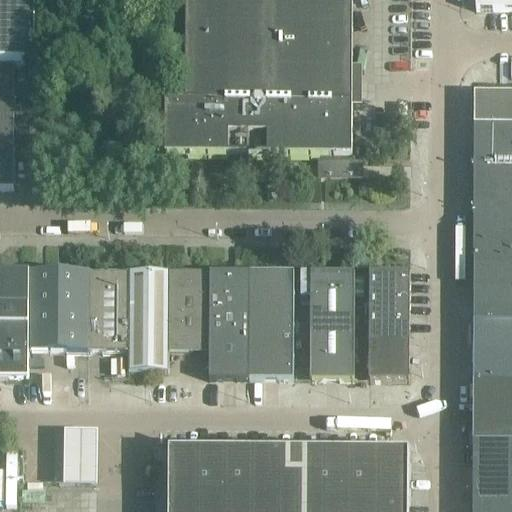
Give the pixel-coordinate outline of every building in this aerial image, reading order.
[(352,160),(353,0),(187,0),(187,105),(166,105),(166,159),(322,160),(321,166),(350,166),(350,160),(352,160)] [(511,13),(511,0),(476,0),(477,13),(511,13)] [(0,108),(15,108),(15,75),(0,74),(0,108)] [(511,97),(476,98),(475,265),(511,265),(511,97)] [(0,141),(14,141),(15,108),(0,108),(0,141)] [(0,192),(14,193),(14,141),(0,141),(0,192)] [(511,325),(511,265),(475,265),(474,325),(511,325)] [(0,381),(29,382),(29,355),(30,274),(0,273),(0,381)] [(89,355),(90,275),(30,274),(29,355),(89,355)] [(130,355),(130,275),(90,275),(89,355),(129,355),(130,355)] [(169,375),(169,356),(170,275),(130,275),(130,355),(129,355),(129,375),(169,375)] [(210,356),(211,276),(170,275),(169,356),(210,356)] [(250,384),(251,276),(211,276),(210,356),(210,384),(250,384)] [(294,384),(295,276),(251,276),(250,384),(294,384)] [(355,385),(355,277),(312,276),(311,384),(355,385)] [(410,385),(410,324),(410,277),(371,277),(370,385),(410,385)] [(511,385),(511,325),(474,325),(474,386),(511,385)] [(511,385),(474,386),(474,446),(511,445),(511,385)] [(99,435),(65,435),(66,458),(65,490),(99,490),(99,459),(99,435)] [(511,511),(511,445),(474,446),(473,511),(511,511)] [(409,511),(409,472),(409,456),(170,454),(169,511),(409,511)]
